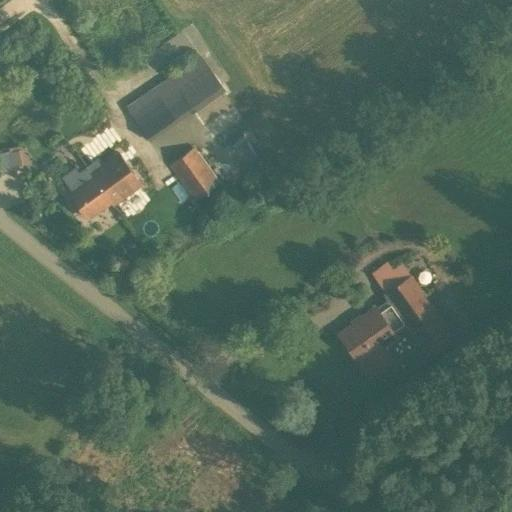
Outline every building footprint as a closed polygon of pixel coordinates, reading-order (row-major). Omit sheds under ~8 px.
[(251,128),(246,120),(213,73),(202,57),(170,79),(177,89),(134,118),(146,137),(190,107),(213,142),(216,140),(222,149),(246,132),(251,128)] [(21,146),(9,147),(11,164),(23,162),(21,146)] [(168,165),(194,201),(220,182),(194,146),(168,165)] [(118,153),(90,173),(98,183),(101,181),(106,187),(112,183),(116,189),(107,195),(113,205),(141,185),(118,153)] [(98,183),(90,173),(88,174),(91,178),(70,193),(87,218),(110,201),(113,205),(107,195),(116,189),(112,183),(106,187),(101,181),(98,183)] [(369,273),(387,299),(339,333),(359,363),(361,362),(370,375),(393,359),(384,346),(395,337),(394,335),(407,326),(429,357),(456,338),(404,265),(395,272),(386,260),(369,273)]
